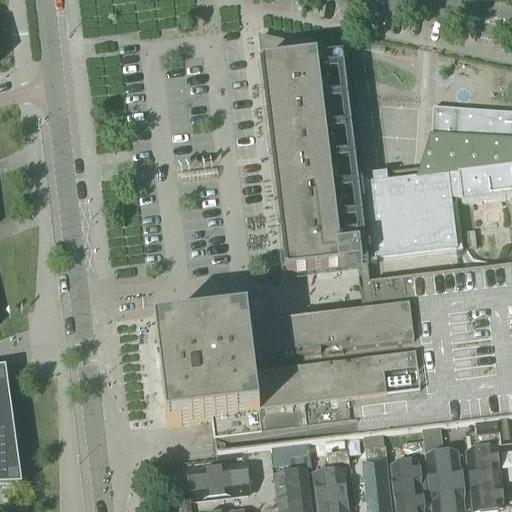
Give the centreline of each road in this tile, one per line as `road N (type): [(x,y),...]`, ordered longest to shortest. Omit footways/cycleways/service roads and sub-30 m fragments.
road 1 (residential): [(103,511),(53,85)]
road 2 (residential): [(389,0),(511,25)]
